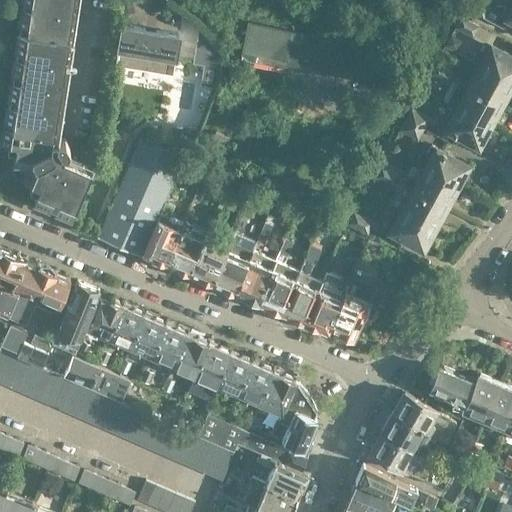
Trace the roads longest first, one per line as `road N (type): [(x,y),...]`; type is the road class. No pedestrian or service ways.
road 1 (residential): [(373,384),(0,219)]
road 2 (residential): [(316,511),(373,384)]
road 3 (residential): [(373,384),(456,294)]
